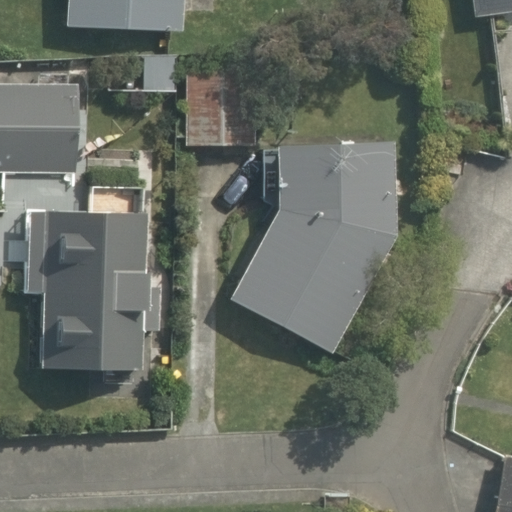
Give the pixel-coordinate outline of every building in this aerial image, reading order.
[(191,0),(69,0),(68,32),(190,37),(191,0)] [(511,0),(463,0),(466,25),(511,19),(511,0)] [(239,75),(187,72),(183,154),(235,156),(239,75)] [(88,96),(0,92),(0,174),(85,178),(88,96)] [(392,159),(278,162),(278,215),(233,308),(343,361),(415,210),(392,159)] [(153,220),(24,212),(19,299),(41,300),(36,379),(141,385),(145,320),(165,321),(167,279),(150,278),(153,220)] [(511,511),(511,461),(501,459),(489,511),(511,511)]
